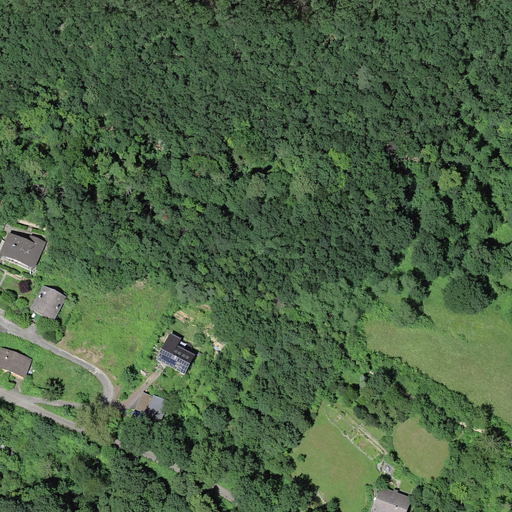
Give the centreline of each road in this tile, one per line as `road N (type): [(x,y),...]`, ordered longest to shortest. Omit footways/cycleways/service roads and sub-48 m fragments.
road 1 (unclassified): [(18,400),(252,511)]
road 2 (residential): [(0,318),(99,372),(111,388),(104,408),(18,400)]
